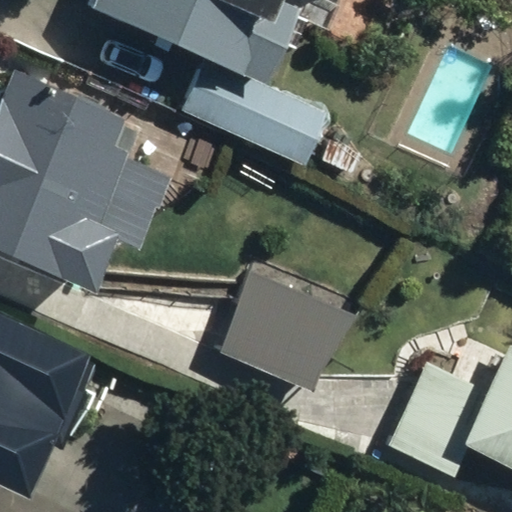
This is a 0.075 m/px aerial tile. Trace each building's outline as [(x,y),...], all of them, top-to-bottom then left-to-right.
[(359,0),(84,0),(83,4),(199,56),(177,105),(297,159),(323,100),(263,73),(290,14),(342,37),(359,0)] [(116,113),(9,66),(0,85),(0,249),(86,287),(109,235),(132,245),(165,170),(124,152),(126,147),(112,141),(119,124),(116,113)] [(252,266),(200,381),(292,422),(343,307),(252,266)] [(76,343),(0,309),(0,483),(13,489),(38,433),(53,440),(90,358),(73,350),(76,343)] [(424,357),(382,442),(446,473),(461,443),(511,468),(511,341),(505,338),(483,385),(424,357)]
